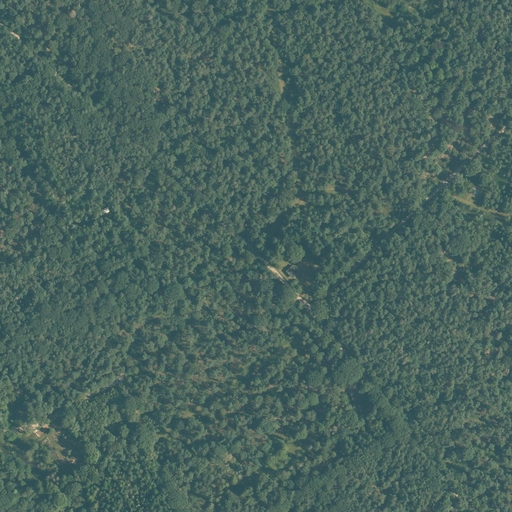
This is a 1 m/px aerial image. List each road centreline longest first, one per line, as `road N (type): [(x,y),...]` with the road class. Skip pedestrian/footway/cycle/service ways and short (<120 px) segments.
road 1 (track): [(176,511),(0,111)]
road 2 (track): [(475,511),(308,309)]
road 3 (track): [(247,246),(92,106)]
road 4 (track): [(363,260),(511,120)]
road 5 (track): [(92,106),(0,22)]
